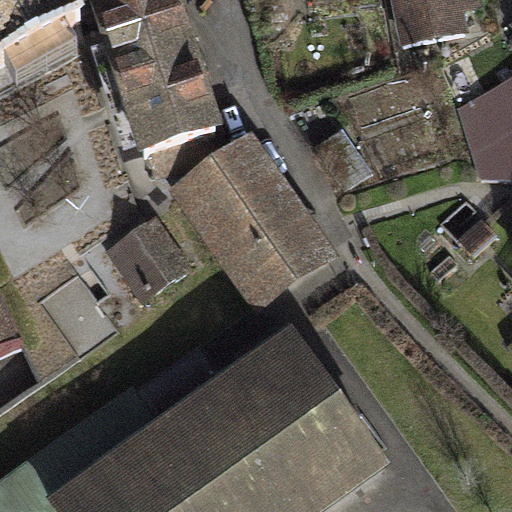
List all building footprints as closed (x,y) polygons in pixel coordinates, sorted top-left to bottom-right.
[(60,0),(0,0),(0,105),(91,52),(60,0)] [(174,0),(87,0),(145,190),(225,164),(174,0)] [(471,0),(383,0),(392,47),(461,34),(457,13),(473,10),(471,0)] [(511,187),(511,94),(472,94),(471,187),(511,187)] [(253,153),(172,206),(266,334),(345,280),(253,153)] [(157,228),(108,262),(146,317),(195,283),(157,228)] [(0,269),(0,336),(26,324),(0,269)] [(81,282),(39,312),(69,354),(80,370),(123,340),(81,282)] [(245,320),(0,493),(0,511),(360,511),(393,489),(296,352),(277,365),(245,320)]
